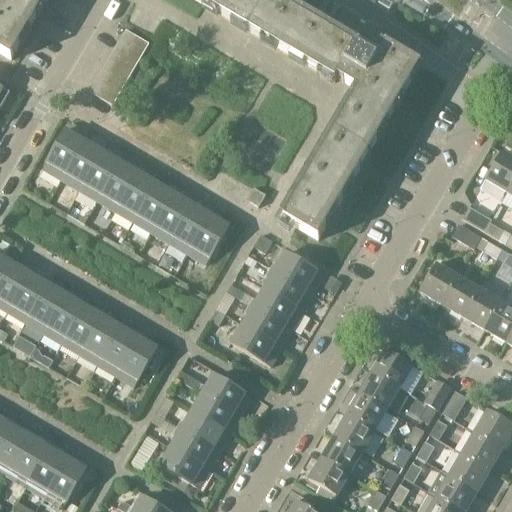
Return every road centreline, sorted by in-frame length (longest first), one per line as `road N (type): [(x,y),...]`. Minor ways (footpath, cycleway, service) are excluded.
road 1 (residential): [(367,303),(511,67)]
road 2 (residential): [(249,511),(367,303)]
road 3 (residential): [(0,173),(99,0)]
road 4 (residential): [(511,385),(367,303)]
